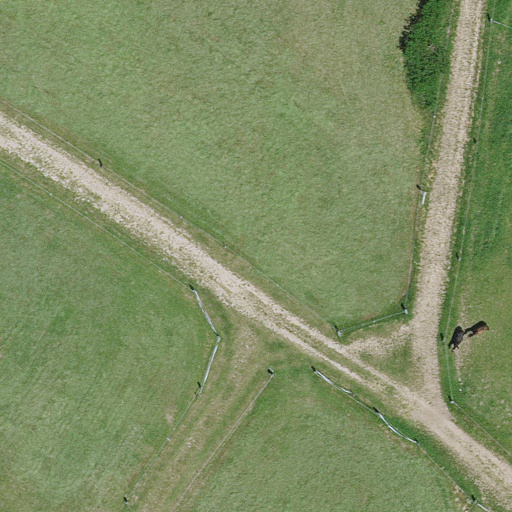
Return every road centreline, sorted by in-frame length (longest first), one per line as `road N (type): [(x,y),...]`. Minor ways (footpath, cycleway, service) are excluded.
road 1 (track): [(0,127),(433,422),(511,485)]
road 2 (track): [(493,0),(433,422)]
road 3 (track): [(288,321),(160,511)]
